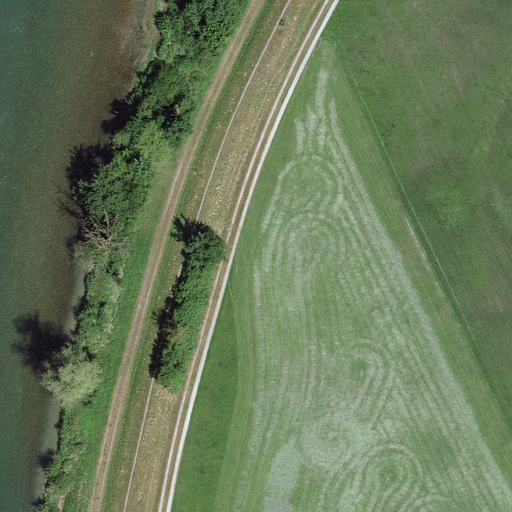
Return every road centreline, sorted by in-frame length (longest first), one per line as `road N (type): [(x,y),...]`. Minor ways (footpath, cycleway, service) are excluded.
road 1 (track): [(91,511),(166,163),(257,0)]
road 2 (track): [(182,511),(226,283),(269,135),(339,0)]
